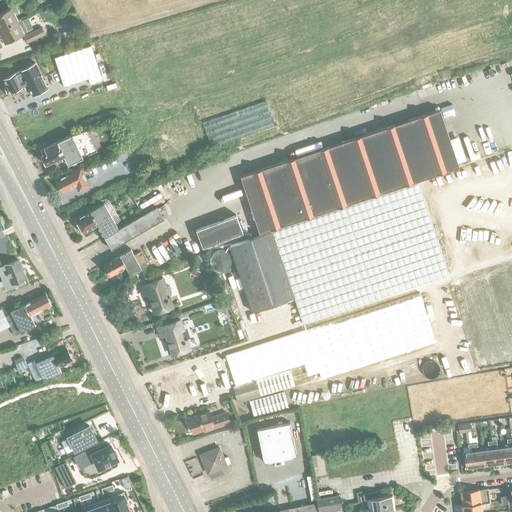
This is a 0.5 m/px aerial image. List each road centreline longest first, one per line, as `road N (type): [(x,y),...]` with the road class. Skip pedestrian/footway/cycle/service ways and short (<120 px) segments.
road 1 (unknown): [(83,274),(242,166),(511,79)]
road 2 (secondary): [(183,511),(0,146)]
